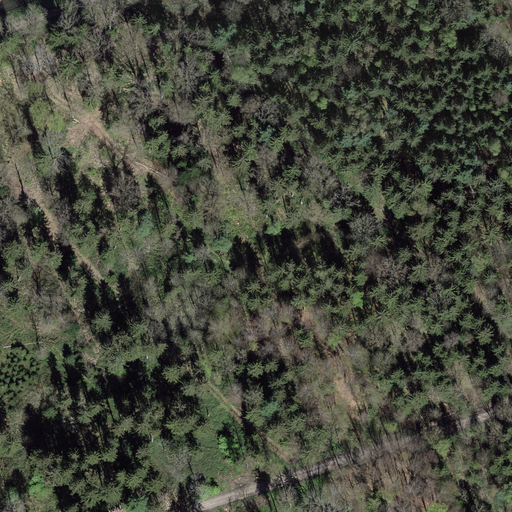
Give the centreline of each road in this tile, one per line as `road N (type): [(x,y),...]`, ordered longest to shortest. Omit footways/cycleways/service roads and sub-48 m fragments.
road 1 (track): [(511,342),(203,55),(156,0)]
road 2 (track): [(180,511),(511,407)]
